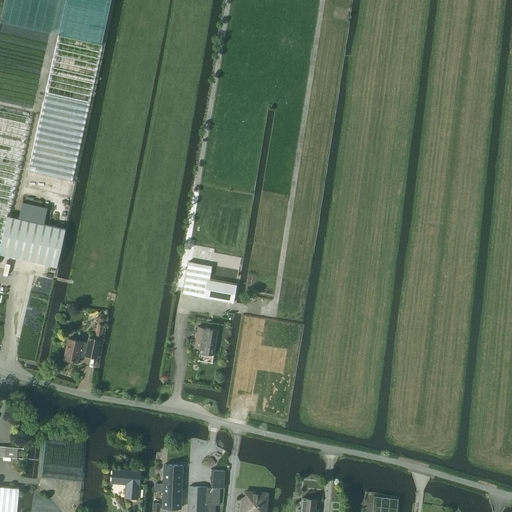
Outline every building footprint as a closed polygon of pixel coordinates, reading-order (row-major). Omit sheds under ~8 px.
[(0,254),(56,267),(65,229),(6,215),(28,117),(0,110),(0,254)] [(190,249),(182,293),(233,303),(241,258),(249,208),(199,198),(190,249)] [(98,314),(96,317),(97,320),(100,322),(103,321),(104,318),(104,315),(101,314),(98,314)] [(245,318),(243,330),(263,333),(265,321),(245,318)] [(96,358),(103,325),(98,324),(95,339),(88,338),(87,343),(68,338),(63,359),(77,362),(79,354),(80,353),(85,354),(85,355),(96,358)] [(194,348),(204,349),(203,353),(213,355),(217,329),(197,326),(194,348)] [(252,348),(250,362),(278,367),(280,352),(252,348)] [(0,456),(16,458),(17,448),(0,446),(0,456)] [(162,484),(154,484),(154,491),(162,491),(160,511),(179,511),(182,466),(163,465),(162,484)] [(187,511),(206,511),(207,495),(211,495),(212,467),(188,466),(187,494),(188,494),(187,511)] [(111,483),(125,484),(124,498),(136,499),(138,472),(112,470),(111,483)] [(0,511),(16,511),(19,488),(0,486),(0,511)] [(264,511),(266,494),(243,492),(241,511),(264,511)] [(297,511),(317,511),(318,510),(315,510),(316,499),(302,498),(301,510),(298,510),(297,511)]
